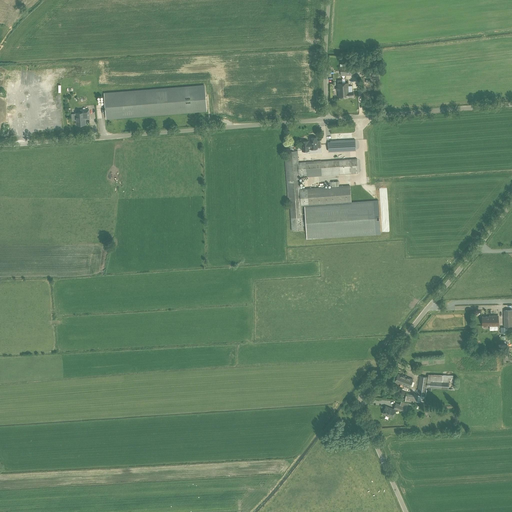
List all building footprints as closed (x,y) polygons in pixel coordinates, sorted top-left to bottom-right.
[(340,66),(341,76),(356,75),(355,65),(340,66)] [(353,91),(349,92),(348,83),(337,83),(338,98),(349,97),(354,97),(353,91)] [(104,94),(106,118),(205,110),(203,85),(104,94)] [(85,119),(89,119),(89,109),(80,110),(81,113),(76,113),(77,125),(85,124),(85,119)] [(310,149),(317,148),(316,137),(309,138),(310,142),(308,142),(308,141),(302,142),(302,151),(309,151),(309,149),(310,149)] [(355,139),(330,141),(331,152),(356,150),(355,139)] [(298,162),(297,151),(286,151),(290,218),(291,231),(303,230),(301,206),(304,205),(307,239),(376,235),(373,201),(351,202),(350,186),(307,189),(300,189),(299,177),(306,177),(358,173),(357,158),(321,161),(298,162)] [(489,316),(482,317),(482,325),(489,325),(489,326),(498,326),(498,316),(489,316)] [(407,380),(408,377),(398,373),(395,381),(404,385),(406,379),(407,380)] [(428,374),(428,377),(426,388),(449,389),(449,383),(450,382),(452,382),(453,375),(443,375),(428,374)] [(420,376),(418,394),(418,395),(425,396),(426,388),(428,377),(420,376)] [(406,379),(404,385),(410,387),(413,379),(408,377),(407,380),(406,379)] [(407,393),(405,400),(405,401),(417,402),(418,395),(418,394),(407,393)] [(394,408),(403,412),(405,413),(407,407),(405,407),(396,403),(394,408)] [(385,406),(383,414),(393,418),(395,410),(385,406)]
